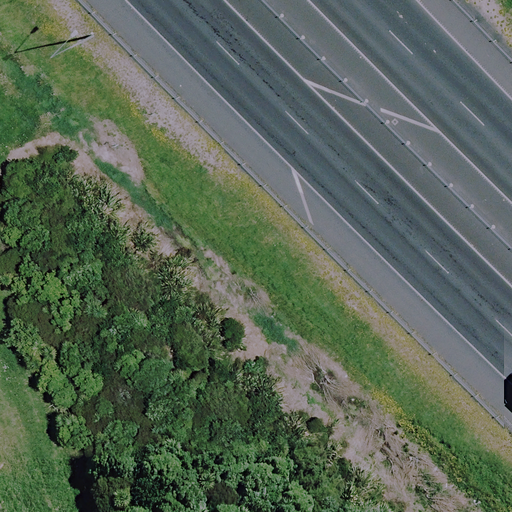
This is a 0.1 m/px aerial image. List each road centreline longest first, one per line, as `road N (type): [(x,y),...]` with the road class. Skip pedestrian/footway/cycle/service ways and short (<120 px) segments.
road 1 (motorway): [(511,326),(180,0)]
road 2 (motorway): [(378,0),(511,132)]
